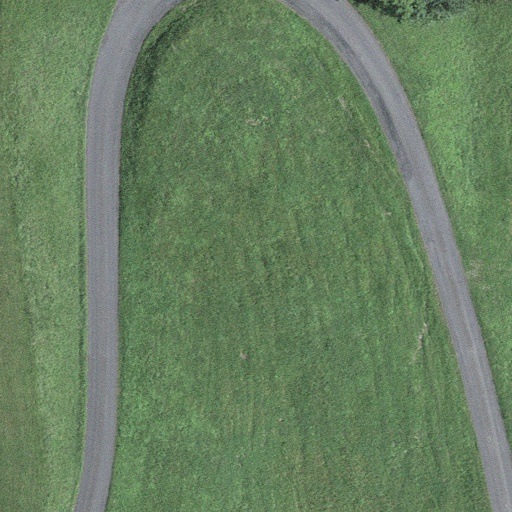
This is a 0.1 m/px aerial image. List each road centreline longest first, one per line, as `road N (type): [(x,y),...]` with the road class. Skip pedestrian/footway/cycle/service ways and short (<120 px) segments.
road 1 (residential): [(480,511),(367,77),(262,0)]
road 2 (unclassified): [(61,511),(75,398),(76,109),(119,0)]
